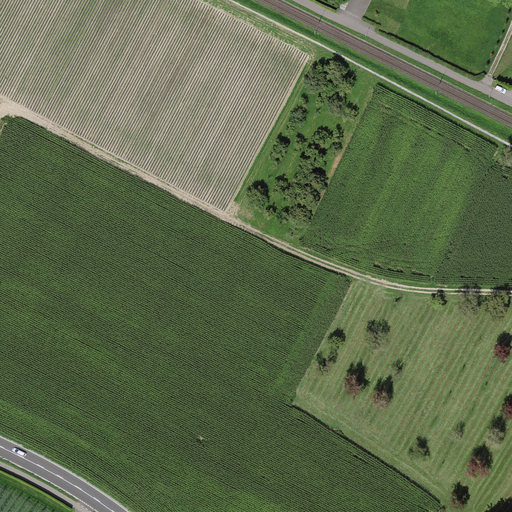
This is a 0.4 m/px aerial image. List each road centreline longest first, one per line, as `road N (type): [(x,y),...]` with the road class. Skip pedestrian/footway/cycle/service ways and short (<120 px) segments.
road 1 (track): [(511,294),(366,278),(30,118)]
road 2 (unclassified): [(302,0),(511,102)]
road 3 (primary): [(113,511),(0,446)]
